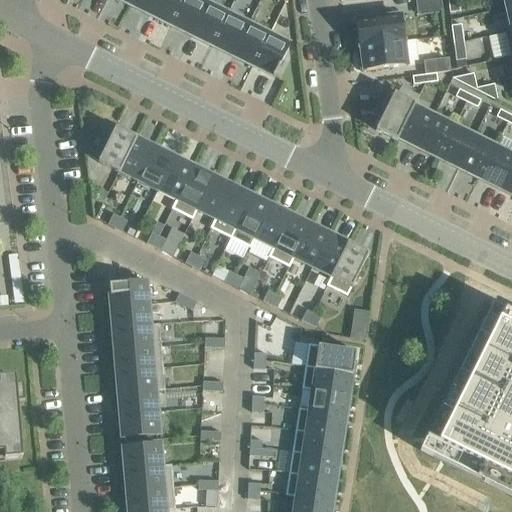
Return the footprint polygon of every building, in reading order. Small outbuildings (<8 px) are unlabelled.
[(132,0),(129,7),(149,18),(157,0),(132,0)] [(157,0),(149,18),(169,28),(183,0),(157,0)] [(183,0),(169,28),(190,38),(206,5),(195,0),(183,0)] [(456,0),(446,0),(448,15),(449,15),(449,12),(458,10),(458,13),(459,13),(456,0)] [(511,0),(502,0),(505,9),(511,7),(511,0)] [(440,1),(416,4),(417,16),(441,13),(440,1)] [(190,38),(210,48),(226,15),(206,5),(190,38)] [(210,48),(231,58),(247,25),(226,15),(210,48)] [(355,23),(358,48),(403,42),(400,17),(355,23)] [(231,58),(251,68),(267,36),(247,25),(231,58)] [(450,27),(452,45),(462,44),(460,26),(460,29),(451,30),(450,27)] [(503,33),(509,58),(511,56),(511,32),(510,33),(510,32),(503,33)] [(267,36),(251,68),(272,79),(289,46),(267,36)] [(403,42),(358,48),(358,49),(359,49),(360,53),(357,53),(360,69),(362,69),(362,73),(405,67),(402,43),(403,43),(403,42)] [(462,44),(452,45),(455,63),(455,62),(455,60),(464,58),(464,61),(465,61),(462,44)] [(424,64),(425,76),(449,73),(448,61),(424,64)] [(435,75),(423,77),(424,85),(436,83),(435,75)] [(451,80),(472,91),(473,90),(471,83),(474,82),(472,75),(451,80)] [(412,87),(424,85),(423,77),(411,78),(412,87)] [(493,86),(473,90),(472,91),(492,101),(496,100),(493,100),(492,94),(495,93),(493,86)] [(465,104),(469,96),(458,91),(454,98),(465,104)] [(395,143),(396,141),(396,140),(412,107),(413,108),(414,106),(393,95),(391,98),(386,96),(379,110),(384,112),(374,132),(395,143)] [(469,96),(465,104),(476,109),(480,102),(469,96)] [(396,141),(416,151),(433,118),(413,108),(412,107),(396,140),(396,141)] [(495,119),(506,124),(510,117),(499,111),(495,119)] [(416,151),(437,161),(453,128),(433,118),(416,151)] [(437,161),(457,171),(474,138),(453,128),(437,161)] [(97,164),(117,174),(134,140),(114,130),(97,164)] [(457,171),(478,181),(494,148),(474,138),(457,171)] [(136,184),(153,149),(134,140),(117,174),(136,184)] [(478,181),(498,191),(511,163),(511,157),(494,148),(478,181)] [(173,159),(153,149),(136,184),(156,193),(173,159)] [(192,168),(173,159),(156,193),(174,203),(192,168)] [(511,163),(498,191),(511,197),(511,163)] [(213,179),(192,168),(174,203),(170,211),(191,222),(195,213),(213,179)] [(213,179),(195,213),(213,222),(230,188),(213,179)] [(229,240),(250,197),(230,188),(213,222),(209,230),(229,240)] [(95,200),(102,204),(108,193),(101,189),(95,200)] [(270,207),(250,197),(229,240),(249,250),(253,242),(270,207)] [(270,207),(253,242),(271,251),(288,216),(270,207)] [(107,226),(114,230),(119,219),(112,216),(107,226)] [(288,269),(292,261),(309,227),(288,216),(271,251),(267,259),(288,269)] [(119,219),(114,230),(121,233),(126,223),(119,219)] [(309,227),(292,261),(311,270),(328,236),(309,227)] [(145,246),(152,249),(158,238),(151,235),(145,246)] [(311,270),(329,279),(346,245),(328,236),(311,270)] [(158,238),(152,249),(159,252),(165,242),(158,238)] [(346,245),(329,279),(325,288),(346,298),(350,290),(367,255),(346,245)] [(184,265),(191,268),(196,257),(189,254),(184,265)] [(196,257),(191,268),(198,272),(203,261),(196,257)] [(242,280),(237,291),(249,297),(259,276),(247,270),(242,280)] [(223,284),(230,287),(235,277),(228,273),(223,284)] [(235,277),(230,287),(237,291),(242,280),(235,277)] [(108,287),(110,309),(146,306),(144,283),(108,287)] [(261,303),(268,307),(274,296),(267,292),(261,303)] [(182,308),(186,299),(177,295),(173,304),(182,308)] [(274,296),(268,307),(275,310),(281,299),(274,296)] [(195,304),(186,299),(182,308),(191,312),(195,304)] [(426,442),(422,449),(444,460),(511,494),(511,312),(494,304),(426,442)] [(110,309),(111,331),(158,327),(158,326),(148,326),(146,306),(110,309)] [(300,322),(307,326),(312,315),(305,312),(300,322)] [(312,315),(307,326),(314,329),(319,319),(312,315)] [(158,327),(111,331),(113,352),(160,348),(158,327)] [(203,349),(213,350),(214,340),(204,339),(203,349)] [(214,340),(213,350),(223,350),(224,340),(214,340)] [(304,368),(351,376),(355,353),(307,346),(304,368)] [(162,370),(160,348),(113,352),(115,374),(162,370)] [(253,355),(253,363),(265,363),(265,355),(253,355)] [(265,363),(253,363),(252,371),(264,371),(265,363)] [(300,391),(310,392),(310,391),(348,397),(351,376),(304,368),(300,391)] [(115,374),(117,395),(163,391),(162,370),(115,374)] [(14,386),(14,379),(0,380),(0,455),(2,455),(3,463),(21,461),(20,454),(16,404),(23,403),(22,386),(14,386)] [(211,393),(212,383),(202,383),(201,393),(211,393)] [(222,384),(212,383),(211,393),(221,394),(222,384)] [(163,391),(117,395),(119,417),(156,413),(154,393),(164,392),(163,391)] [(310,391),(310,392),(307,412),(307,413),(345,418),(348,397),(310,391)] [(251,406),(263,407),(263,399),(251,398),(251,406)] [(262,415),(263,407),(251,406),(250,414),(262,415)] [(307,413),(307,412),(297,410),(294,432),(341,440),(345,418),(307,413)] [(158,436),(156,413),(119,417),(121,439),(158,436)] [(294,432),(291,454),(338,461),(341,440),(294,432)] [(209,443),(209,433),(199,433),(199,442),(209,443)] [(219,433),(209,433),(209,443),(219,443),(219,433)] [(249,449),(261,450),(261,442),(249,441),(249,449)] [(124,472),(170,468),(170,467),(160,467),(159,446),(122,449),(124,472)] [(260,458),(261,450),(249,449),(248,457),(260,458)] [(291,454),(287,475),(335,482),(338,461),(291,454)] [(124,472),(126,493),(172,489),(170,468),(124,472)] [(284,497),(294,499),(294,498),(332,504),(335,482),(287,475),(284,497)] [(197,492),(207,492),(207,483),(197,482),(197,492)] [(207,483),(207,492),(217,493),(217,483),(207,483)] [(247,485),(247,493),(259,493),(259,485),(247,485)] [(126,493),(127,511),(157,511),(174,511),(172,489),(126,493)] [(259,493),(247,493),(246,501),(258,501),(259,493)] [(330,511),(332,504),(294,498),(294,499),(291,511),(330,511)]
